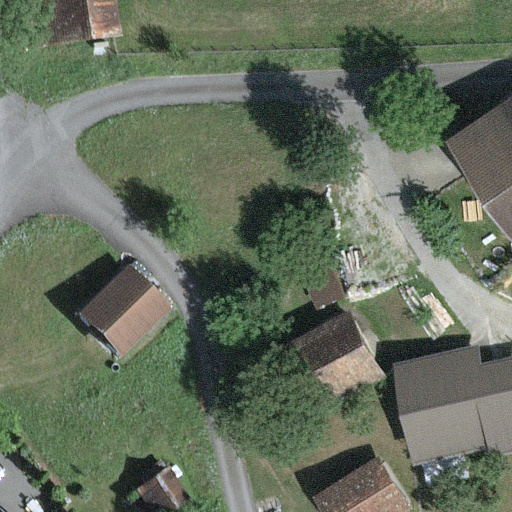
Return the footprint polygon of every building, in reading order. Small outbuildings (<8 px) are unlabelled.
[(30,0),(37,57),(113,49),(107,0),(30,0)] [(511,108),(476,134),(511,185),(511,108)] [(132,278),(82,318),(122,367),(172,327),(132,278)] [(368,339),(304,367),(329,421),(392,393),(368,339)] [(511,368),(416,380),(427,468),(511,457),(511,368)] [(406,511),(384,475),(338,503),(343,511),(406,511)]
